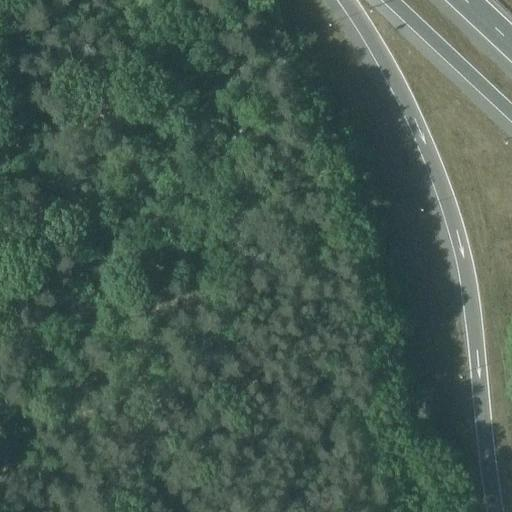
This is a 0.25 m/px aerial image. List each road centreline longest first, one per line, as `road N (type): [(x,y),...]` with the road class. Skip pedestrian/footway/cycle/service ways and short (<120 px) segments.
road 1 (motorway): [(346,0),(408,101),(458,232),(491,511)]
road 2 (motorway): [(391,0),(511,108)]
